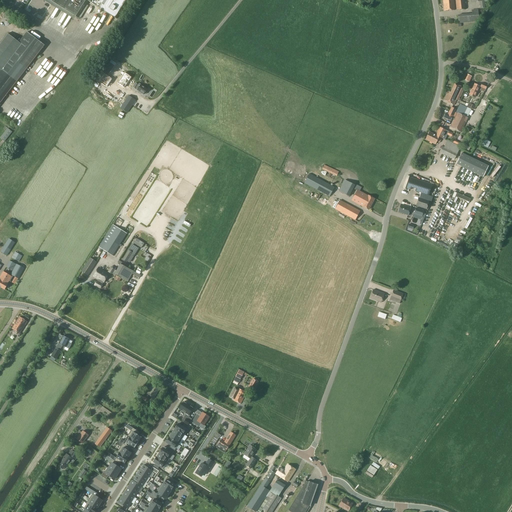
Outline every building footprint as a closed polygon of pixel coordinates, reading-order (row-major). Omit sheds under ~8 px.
[(43,0),(72,18),(74,15),(77,17),(88,1),(114,17),(124,0),(43,0)] [(442,0),(444,11),(455,10),(453,0),(442,0)] [(455,0),(457,10),(466,9),(464,0),(455,0)] [(488,1),(487,0),(471,0),(471,2),(480,1),(481,8),(485,8),(484,2),(488,1)] [(458,23),(479,21),(478,9),(472,10),(472,13),(458,14),(458,23)] [(59,10),(53,22),(57,23),(62,12),(59,10)] [(15,25),(18,20),(7,12),(4,16),(15,25)] [(37,20),(36,22),(48,30),(49,27),(37,20)] [(33,31),(31,33),(44,44),(46,42),(33,31)] [(0,41),(0,102),(44,45),(26,32),(19,42),(7,33),(0,41)] [(38,74),(45,62),(41,60),(35,72),(38,74)] [(109,72),(115,64),(110,61),(104,69),(109,72)] [(122,77),(118,84),(125,89),(132,78),(126,73),(125,74),(122,72),(120,76),(122,77)] [(50,80),(53,82),(56,84),(61,77),(55,73),(50,80)] [(102,73),(97,80),(108,87),(112,80),(102,73)] [(138,89),(137,90),(139,91),(138,92),(140,93),(141,92),(144,94),(147,90),(139,84),(139,85),(137,83),(134,87),(136,89),(137,88),(138,89)] [(460,93),(463,89),(462,88),(462,87),(460,86),(455,84),(450,92),(448,91),(444,100),(454,105),(456,100),(459,93),(460,93)] [(474,97),(480,86),(474,84),(469,95),(474,97)] [(128,113),(136,100),(129,95),(120,108),(128,113)] [(455,112),(452,119),(454,120),(451,126),(461,131),(468,118),(467,118),(471,109),(460,104),(456,112),(455,112)] [(451,121),(452,119),(455,112),(458,107),(453,105),(452,108),(451,107),(446,118),(451,121)] [(437,133),(436,135),(439,137),(442,138),(443,136),(446,137),(447,134),(449,132),(445,130),(440,127),(437,133)] [(7,132),(1,139),(4,142),(12,132),(8,128),(6,131),(7,132)] [(435,144),(439,137),(436,135),(429,132),(426,140),(435,144)] [(483,138),(480,144),(488,148),(491,142),(483,138)] [(455,159),(460,147),(447,141),(444,148),(442,147),(440,152),(455,159)] [(465,145),(463,148),(468,151),(470,148),(472,144),(467,141),(465,145)] [(467,150),(462,160),(484,172),(489,161),(467,150)] [(336,176),(338,172),(324,165),(322,169),(336,176)] [(324,182),(310,174),(305,184),(329,197),(334,187),(330,185),(331,183),(325,180),(324,182)] [(428,195),(432,185),(409,178),(406,188),(428,195)] [(355,185),(344,180),(339,191),(349,197),(353,188),(357,191),(352,200),(363,206),(368,209),(374,199),(368,196),(359,192),(361,188),(355,184),(355,185)] [(470,199),(455,192),(454,195),(469,202),(470,199)] [(428,210),(431,202),(419,198),(416,206),(428,210)] [(355,220),(360,211),(340,200),(335,209),(355,220)] [(124,202),(118,215),(123,217),(128,203),(124,202)] [(408,215),(410,208),(401,205),(398,212),(408,215)] [(425,216),(422,215),(424,211),(416,208),(413,217),(421,220),(420,221),(423,222),(425,216)] [(478,239),(485,239),(485,215),(482,215),(472,242),(472,243),(475,244),(481,244),(474,242),(474,238),(478,239)] [(19,229),(21,225),(13,220),(10,223),(19,229)] [(112,255),(126,233),(113,225),(99,247),(112,255)] [(6,255),(14,243),(9,239),(1,251),(6,255)] [(135,241),(134,243),(141,248),(143,246),(144,243),(137,239),(136,241),(135,241)] [(132,258),(139,248),(133,244),(125,257),(129,259),(130,257),(132,258)] [(19,261),(22,256),(15,252),(12,258),(19,261)] [(90,258),(81,271),(88,275),(96,262),(90,258)] [(133,271),(120,264),(114,274),(127,281),(132,274),(133,271)] [(18,278),(23,268),(17,265),(11,275),(18,278)] [(109,274),(98,267),(92,277),(98,280),(97,282),(95,281),(93,286),(100,289),(103,285),(102,284),(103,283),(104,283),(109,274)] [(7,284),(11,277),(3,272),(0,277),(0,286),(4,290),(8,284),(7,284)] [(381,302),(384,294),(373,290),(370,298),(381,302)] [(400,300),(403,293),(394,290),(391,297),(400,300)] [(20,333),(27,322),(20,317),(12,328),(15,330),(13,332),(16,334),(17,332),(20,333)] [(65,347),(69,340),(63,336),(59,343),(65,347)] [(56,359),(60,351),(56,348),(51,356),(56,359)] [(66,368),(68,365),(61,360),(58,363),(66,368)] [(239,370),(236,377),(240,380),(244,372),(239,370)] [(253,390),(258,381),(253,379),(248,388),(253,390)] [(154,398),(159,389),(152,385),(147,394),(154,398)] [(240,403),(246,393),(239,389),(238,390),(234,387),(229,397),(234,399),(233,400),(240,403)] [(186,419),(183,423),(187,426),(192,419),(188,417),(190,415),(189,415),(193,408),(183,402),(179,409),(187,414),(184,417),(186,419)] [(209,417),(203,413),(200,417),(197,415),(192,422),(199,427),(201,423),(204,425),(209,417)] [(90,421),(86,430),(92,433),(96,423),(90,421)] [(183,428),(178,424),(175,429),(183,434),(186,430),(189,431),(191,428),(185,425),(183,428)] [(107,427),(95,444),(100,447),(112,431),(107,427)] [(137,435),(139,432),(133,428),(128,436),(138,443),(141,437),(137,435)] [(183,434),(175,429),(172,433),(180,439),(183,434)] [(81,433),(80,432),(78,431),(74,437),(77,439),(77,440),(83,444),(88,435),(82,431),(81,433)] [(226,449),(235,435),(230,432),(224,442),(221,440),(218,444),(226,449)] [(172,433),(169,438),(177,443),(180,439),(172,433)] [(138,443),(128,436),(123,444),(130,449),(132,446),(135,448),(138,443)] [(177,443),(169,438),(166,443),(172,446),(170,449),(176,453),(178,450),(174,448),(177,443)] [(130,449),(123,444),(117,451),(120,453),(128,458),(131,453),(128,451),(130,449)] [(250,469),(256,460),(251,457),(256,450),(249,445),(243,455),(250,459),(245,465),(250,469)] [(163,448),(160,452),(168,458),(171,453),(174,455),(176,453),(170,449),(168,451),(163,448)] [(74,460),(77,455),(72,451),(68,456),(66,454),(59,464),(61,465),(60,467),(60,468),(62,469),(63,469),(64,467),(66,468),(72,459),(74,460)] [(168,458),(160,452),(157,457),(165,462),(168,458)] [(128,458),(120,453),(114,461),(120,464),(122,462),(124,463),(128,458)] [(165,462),(157,457),(154,462),(159,465),(157,467),(163,471),(164,469),(162,467),(165,462)] [(382,457),(378,465),(385,468),(389,460),(382,457)] [(109,468),(118,474),(118,473),(119,474),(121,471),(120,470),(121,469),(115,465),(117,462),(112,459),(110,462),(112,463),(109,468)] [(203,463),(196,474),(202,478),(205,473),(208,475),(213,466),(209,463),(207,465),(203,463)] [(151,470),(143,465),(140,471),(149,477),(153,471),(151,470)] [(288,481),(296,469),(288,465),(285,470),(281,467),(277,473),(281,476),(288,481)] [(377,470),(370,466),(366,473),(372,477),(377,470)] [(109,468),(108,468),(104,473),(103,472),(101,475),(107,478),(108,476),(114,479),(115,478),(116,478),(118,475),(117,475),(118,474),(109,468)] [(267,497),(256,511),(261,511),(262,510),(265,511),(271,511),(281,498),(278,497),(285,486),(277,481),(270,491),(265,488),(275,473),(270,470),(260,485),(260,486),(247,506),(255,511),(266,496),(267,497)] [(149,477),(140,471),(136,476),(146,482),(149,477)] [(163,478),(166,480),(163,485),(171,490),(174,485),(169,482),(171,479),(165,475),(163,478)] [(146,482),(136,476),(133,481),(142,487),(146,482)] [(141,487),(132,481),(129,486),(138,492),(141,487)] [(310,482),(309,481),(307,481),(301,490),(289,510),(287,511),(305,511),(309,506),(310,507),(315,492),(316,488),(317,488),(318,486),(317,485),(317,484),(316,484),(316,483),(314,483),(312,482),(310,481),(310,482)] [(163,485),(160,489),(168,495),(171,490),(163,485)] [(138,492),(129,486),(125,491),(135,497),(138,492)] [(154,492),(152,495),(158,498),(160,496),(165,499),(168,495),(160,489),(157,494),(154,492)] [(135,497),(125,491),(122,496),(131,503),(135,497)] [(102,500),(92,494),(89,499),(99,505),(102,500)] [(154,499),(151,504),(159,509),(162,504),(157,501),(158,498),(152,495),(151,497),(154,499)] [(131,503),(122,496),(118,502),(128,508),(131,503)] [(87,503),(96,510),(99,505),(89,499),(86,503),(87,503)] [(347,511),(352,504),(343,499),(338,506),(347,511)] [(96,510),(87,503),(84,508),(85,509),(90,511),(95,511),(97,510),(96,510)]
